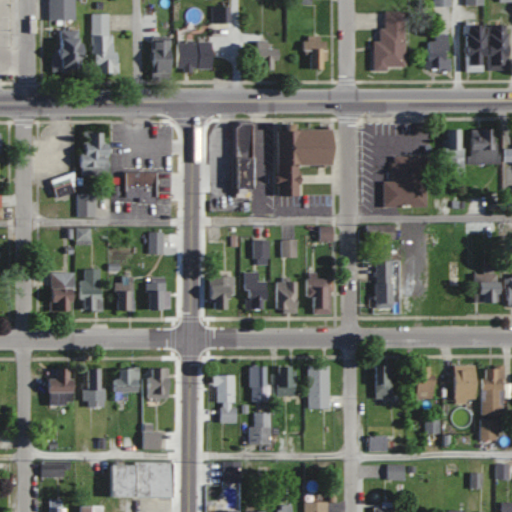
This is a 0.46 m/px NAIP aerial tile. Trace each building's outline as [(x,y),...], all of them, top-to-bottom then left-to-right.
[(45,0),(45,20),(71,20),(71,0),(45,0)] [(402,12),(379,12),(378,42),(370,41),(369,69),(400,69),(402,12)] [(110,73),(110,14),(88,14),(88,73),(110,73)] [(461,25),(461,71),(480,71),(480,25),(461,25)] [(504,70),(504,25),(484,25),(484,70),(504,70)] [(432,42),(422,42),(422,71),(446,71),(446,35),(432,35),(432,42)] [(303,70),(322,70),(322,36),(303,36),(303,70)] [(48,72),(76,72),(76,38),(54,38),(54,54),(48,54),(48,72)] [(147,78),(166,78),(166,40),(147,40),(147,78)] [(207,42),(172,42),(172,68),(207,68),(207,42)] [(272,68),(272,44),(252,44),(252,68),(272,68)] [(278,126),(280,166),(289,165),(289,161),(337,159),(334,128),(289,130),(291,123),(278,126)] [(235,124),(234,185),(252,185),(251,124),(240,124),(235,124)] [(465,163),(495,162),(494,127),(476,128),(477,141),(465,141),(465,163)] [(460,176),(460,128),(441,128),(441,176),(460,176)] [(105,174),(105,141),(98,141),(98,131),(78,131),(78,174),(105,174)] [(511,147),(502,148),(502,160),(511,160),(511,147)] [(379,206),(423,206),(423,155),(389,155),(389,181),(379,181),(379,206)] [(151,200),(151,171),(120,171),(120,200),(151,200)] [(73,216),(91,216),(91,192),(73,192),(73,216)] [(391,240),(391,224),(364,224),(364,240),(391,240)] [(86,227),(73,227),(73,242),(86,243),(86,227)] [(145,252),(161,252),(161,230),(145,230),(145,252)] [(251,239),(251,263),(266,263),(266,239),(251,239)] [(294,239),(279,239),(279,256),(294,256),(294,239)] [(372,307),(389,307),(389,261),(372,261),(372,307)] [(98,310),(98,268),(76,268),(76,310),(98,310)] [(471,302),(493,302),(493,271),(471,271),(471,302)] [(69,272),(46,272),(46,309),(69,309),(69,272)] [(262,280),(256,280),(256,272),(241,272),(241,309),(262,309),(262,280)] [(511,272),(501,273),(501,305),(511,305),(511,272)] [(327,313),(327,277),(314,277),(314,273),(306,273),(306,313),(327,313)] [(130,275),(112,275),(112,308),(130,308),(130,275)] [(223,308),(223,295),(230,295),(230,275),(204,275),(204,308),(223,308)] [(164,276),(144,276),(144,308),(164,308),(164,276)] [(272,279),(272,312),(293,312),(293,279),(272,279)] [(310,364),(313,407),(332,407),(331,363),(310,364)] [(370,365),(370,398),(388,398),(388,365),(370,365)] [(429,365),(411,365),(411,399),(429,399),(429,365)] [(471,365),(449,365),(449,401),(471,401),(471,365)] [(477,414),(499,414),(499,365),(477,365),(477,414)] [(163,366),(142,367),(144,397),(164,396),(163,366)] [(265,366),(246,366),(246,401),(265,401),(265,366)] [(292,396),(292,366),(273,366),(273,396),(292,396)] [(43,404),(67,404),(67,367),(50,367),(50,384),(43,384),(43,404)] [(98,367),(81,367),(81,406),(98,406),(98,367)] [(133,391),(133,367),(109,367),(109,391),(133,391)] [(218,372),(241,371),(241,421),(218,422),(218,372)] [(267,412),(248,412),(248,444),(267,444),(267,412)] [(437,416),(422,416),(422,432),(437,432),(437,416)] [(493,438),(493,420),(476,420),(476,438),(493,438)] [(156,448),(156,430),(139,430),(139,448),(156,448)] [(383,450),(383,436),(366,436),(366,450),(383,450)] [(66,460),(37,460),(37,476),(66,476),(66,460)] [(219,481),(237,481),(237,460),(219,460),(219,481)] [(169,496),(169,462),(106,462),(106,496),(169,496)] [(401,464),(383,464),(383,478),(401,478),(401,464)] [(42,511),(61,511),(62,499),(43,499),(42,511)] [(323,511),(323,501),(301,501),(301,511),(323,511)] [(497,511),(511,511),(511,501),(498,502),(497,511)]
